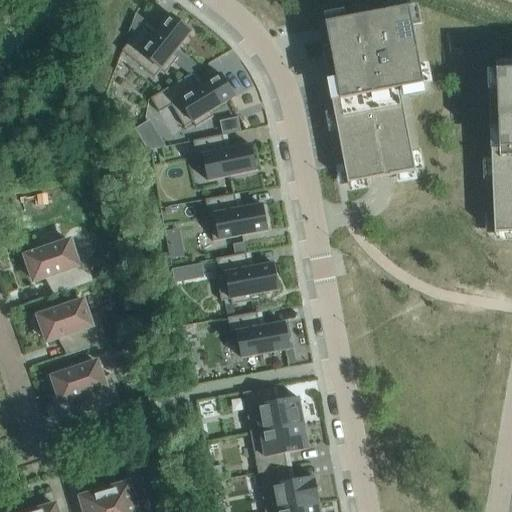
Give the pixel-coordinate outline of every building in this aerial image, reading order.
[(329,47),(321,48),(323,56),(323,57),(327,77),(347,184),(370,180),(392,176),(415,172),(400,90),(423,86),(410,18),(409,8),(325,24),(326,28),(328,40),(329,47)] [(142,25),(122,51),(154,78),(161,70),(165,74),(178,58),(173,54),(191,32),(170,15),(154,35),(142,25)] [(511,71),(495,72),(496,83),(496,87),(496,95),(488,95),(489,110),(490,110),(490,114),(489,114),(489,121),(489,129),(491,128),(491,139),(490,139),(494,234),(508,233),(509,241),(511,240),(511,71)] [(191,74),(150,99),(159,113),(171,106),(184,128),(193,123),(195,128),(213,117),(210,112),(234,97),(220,74),(199,88),(191,74)] [(237,117),(219,121),(222,135),(240,131),(237,117)] [(222,135),(193,141),(196,158),(202,156),(208,182),(256,171),(250,145),(225,150),(222,135)] [(234,195),(205,200),(213,242),(267,232),(262,205),(237,210),(234,195)] [(93,282),(83,254),(75,257),(69,241),(58,245),(58,243),(59,242),(59,241),(40,248),(41,249),(42,248),(43,251),(25,257),(23,258),(23,256),(21,257),(27,273),(28,273),(28,272),(30,271),(34,281),(53,275),(59,294),(93,282)] [(176,246),(168,247),(170,259),(178,258),(176,246)] [(219,274),(215,275),(220,302),(230,300),(231,305),(251,301),(250,296),(278,291),(273,264),(248,269),(245,254),(216,259),(219,274)] [(172,270),(171,270),(174,283),(175,283),(203,278),(201,264),(172,270)] [(73,354),(106,342),(96,314),(88,317),(82,302),(71,306),(70,303),(72,303),(72,301),(54,308),(54,309),(56,308),(56,311),(38,317),(39,317),(36,318),(36,316),(35,317),(40,333),(42,333),(41,332),(43,332),(47,341),(66,335),(73,354)] [(256,313),(227,318),(230,335),(236,333),(241,359),(289,350),(284,323),(259,328),(256,313)] [(80,396),(86,415),(120,403),(110,375),(102,378),(96,363),(86,366),(85,364),(86,364),(86,362),(67,369),(68,370),(69,370),(70,372),(52,378),(50,379),(50,377),(48,378),(54,394),(55,394),(55,393),(57,393),(61,402),(80,396)] [(271,388),(242,393),(250,434),(303,424),(298,398),(274,403),(271,388)] [(303,424),(250,434),(257,474),(287,468),(284,454),(308,450),(303,424)] [(221,466),(209,468),(211,482),(224,480),(221,466)] [(287,468),(257,474),(264,511),(272,511),(318,503),(313,478),(289,482),(287,468)] [(118,483),(104,487),(110,511),(151,511),(150,506),(136,510),(129,483),(119,486),(118,484),(119,484),(118,483)] [(110,511),(104,487),(89,491),(89,493),(90,493),(90,495),(80,498),(84,511),(110,511)] [(319,511),(318,503),(272,511),(319,511)]
